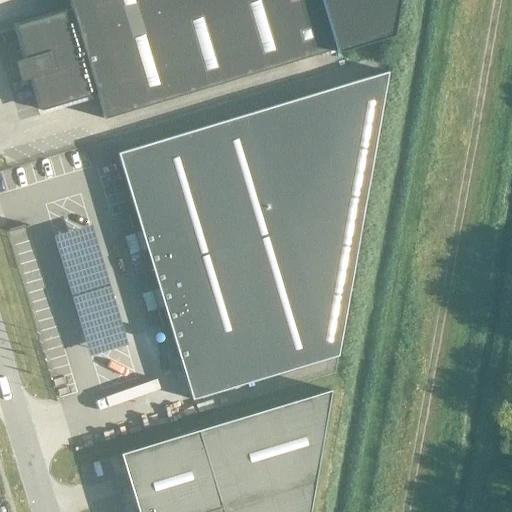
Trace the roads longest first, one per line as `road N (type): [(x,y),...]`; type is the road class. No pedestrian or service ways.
road 1 (track): [(405,511),(496,0)]
road 2 (unknown): [(24,438),(110,394),(130,375),(133,361),(94,221)]
road 3 (unclassified): [(49,511),(0,364)]
